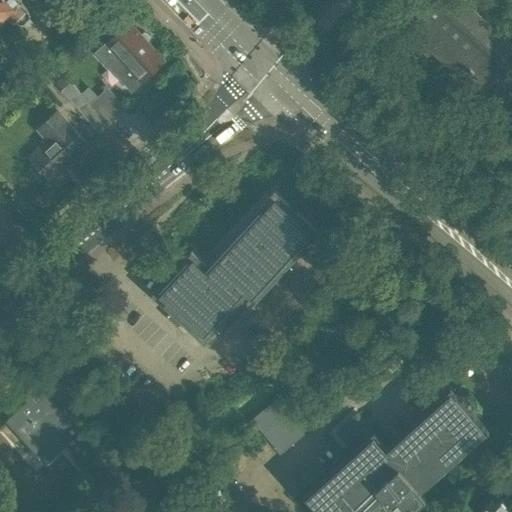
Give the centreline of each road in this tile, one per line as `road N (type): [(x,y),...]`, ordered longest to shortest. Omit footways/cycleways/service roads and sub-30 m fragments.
road 1 (primary): [(511,285),(271,72)]
road 2 (tertiary): [(83,241),(271,72)]
road 3 (residential): [(83,241),(206,358)]
